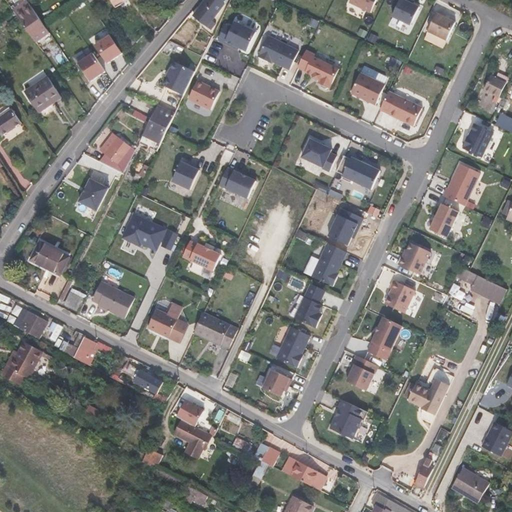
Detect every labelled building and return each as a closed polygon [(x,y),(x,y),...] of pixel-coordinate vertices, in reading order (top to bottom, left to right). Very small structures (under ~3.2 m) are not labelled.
[(110,0),(120,15),(132,7),(127,0),(110,0)] [(208,28),(225,5),(218,0),(207,0),(194,17),(208,28)] [(377,0),(350,0),(350,2),(371,12),(377,0)] [(409,0),(400,0),(394,15),(412,24),(420,7),(409,1),(409,0)] [(14,10),(18,16),(31,6),(27,1),(14,10)] [(18,16),(19,19),(36,42),(50,33),(31,6),(18,16)] [(134,10),(132,7),(120,15),(125,22),(130,19),(127,15),(134,10)] [(456,22),(437,14),(429,31),(448,40),(456,22)] [(247,51),(257,32),(229,19),(219,40),(226,43),(227,41),(247,51)] [(110,36),(96,46),(108,64),(123,53),(110,36)] [(300,51),(269,36),(259,57),(268,61),(269,59),(291,70),(300,51)] [(326,89),(330,89),(340,69),(314,57),(315,54),(307,50),(299,68),(307,72),(306,73),(318,78),(317,80),(320,81),(319,83),(321,84),(321,87),(326,89)] [(106,72),(94,54),(79,64),(91,82),(106,72)] [(398,68),(401,62),(394,58),(391,64),(398,68)] [(184,95),(196,72),(175,62),(167,77),(169,78),(165,86),(184,95)] [(376,105),(386,85),(362,73),(352,93),(376,105)] [(493,101),(497,103),(509,78),(498,73),(496,79),(492,77),(486,91),(496,96),(493,101)] [(40,113),(62,97),(48,77),(26,93),(40,113)] [(220,92),(199,81),(190,99),(211,110),(220,92)] [(414,126),(423,108),(390,92),(381,110),(414,126)] [(161,144),(165,137),(176,115),(165,110),(157,125),(151,122),(144,136),(161,144)] [(12,111),(0,119),(0,123),(7,133),(21,124),(12,111)] [(495,125),(511,132),(511,118),(501,113),(495,125)] [(494,133),(475,124),(464,148),(482,157),(494,133)] [(101,163),(120,173),(124,168),(119,165),(132,148),(119,139),(101,163)] [(313,140),(303,157),(324,168),(323,169),(329,172),(338,156),(331,153),(332,150),(313,140)] [(344,155),(336,173),(343,176),(342,179),(352,183),(353,181),(372,190),(381,171),(352,157),(351,159),(344,155)] [(191,190),(200,170),(182,162),(174,182),(191,190)] [(447,188),(444,196),(465,206),(481,173),(461,163),(449,189),(447,188)] [(149,168),(145,166),(140,177),(144,179),(149,168)] [(257,182),(228,168),(220,185),(249,199),(257,182)] [(109,190),(91,181),(81,203),(98,211),(109,190)] [(460,212),(443,204),(431,230),(448,237),(460,212)] [(364,218),(342,208),(329,236),(348,245),(352,238),(358,224),(361,226),(364,218)] [(162,249),(171,231),(138,216),(127,240),(144,248),(147,242),(162,249)] [(355,239),(361,226),(358,224),(352,238),(355,239)] [(32,260),(61,275),(70,257),(41,243),(32,260)] [(328,243),(313,276),(334,286),(338,277),(336,276),(348,252),(328,243)] [(399,264),(421,275),(431,252),(412,243),(405,257),(403,256),(399,264)] [(199,244),(191,260),(215,271),(222,255),(199,244)] [(475,260),(466,256),(462,266),(471,270),(475,260)] [(472,291),(501,305),(508,291),(471,272),(461,267),(456,277),(474,287),(472,291)] [(391,288),(393,289),(386,304),(406,313),(416,291),(395,281),(391,288)] [(126,318),(136,298),(103,282),(93,301),(100,304),(100,306),(126,318)] [(296,318),(317,328),(321,318),(318,317),(323,306),(320,304),(326,291),(311,284),(296,318)] [(66,306),(78,311),(84,298),(72,293),(66,306)] [(16,325),(21,327),(30,312),(24,309),(16,325)] [(158,309),(149,328),(169,338),(178,319),(158,309)] [(30,312),(21,327),(40,337),(48,322),(30,312)] [(238,329),(204,313),(195,333),(229,349),(238,329)] [(404,325),(385,317),(370,353),(387,360),(393,347),(394,348),(404,325)] [(292,327),(278,358),(298,367),(303,358),(301,357),(311,336),(292,327)] [(79,349),(75,358),(88,365),(100,342),(87,335),(79,349)] [(2,375),(13,381),(18,372),(30,377),(43,351),(24,342),(18,353),(11,368),(7,366),(2,375)] [(70,344),(65,353),(75,358),(79,349),(70,344)] [(15,351),(7,366),(11,368),(18,353),(15,351)] [(368,391),(379,366),(357,355),(350,371),(352,372),(350,378),(349,377),(347,381),(368,391)] [(124,364),(116,379),(126,385),(154,400),(163,382),(131,364),(129,366),(124,364)] [(273,370),(264,388),(282,397),(287,386),(289,387),(293,379),(273,370)] [(435,415),(450,385),(436,379),(431,390),(417,384),(409,401),(422,407),(421,408),(435,415)] [(365,420),(369,412),(343,399),(338,408),(342,410),(339,417),(337,416),(331,428),(353,439),(363,419),(365,420)] [(184,421),(181,419),(174,433),(177,435),(184,421)] [(209,433),(184,421),(177,435),(190,441),(185,450),(198,456),(202,448),(209,433)] [(511,436),(511,428),(496,421),(485,446),(504,455),(511,436)] [(212,435),(209,433),(202,448),(205,449),(212,435)] [(265,462),(273,447),(267,443),(258,459),(259,459),(265,462)] [(269,464),(277,468),(285,454),(273,447),(265,462),(269,464)] [(197,459),(198,456),(185,450),(184,452),(197,459)] [(287,473),(323,492),(331,477),(296,457),(287,473)] [(254,464),(243,459),(239,468),(250,473),(254,464)] [(269,464),(259,459),(256,465),(249,481),(258,486),(269,464)] [(433,472),(423,467),(414,486),(424,491),(433,472)] [(460,489),(486,504),(498,484),(472,470),(460,489)] [(189,485),(185,492),(182,499),(192,504),(194,501),(204,506),(209,495),(189,485)] [(185,492),(178,489),(175,494),(182,499),(185,492)] [(408,511),(404,509),(381,495),(377,493),(371,502),(377,506),(373,511),(408,511)] [(181,508),(183,504),(165,494),(158,508),(165,511),(175,511),(178,507),(181,508)] [(286,511),(307,511),(310,506),(294,498),(286,511)]
